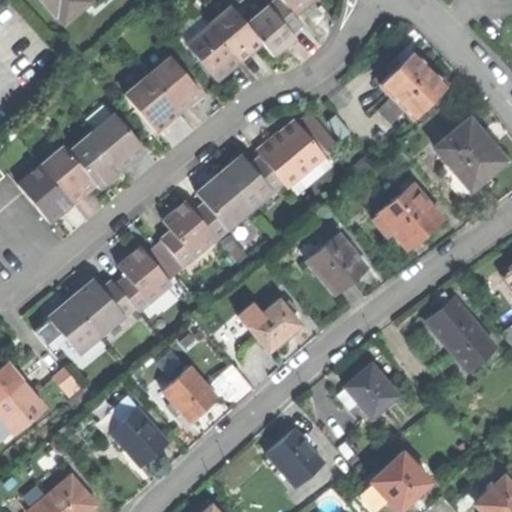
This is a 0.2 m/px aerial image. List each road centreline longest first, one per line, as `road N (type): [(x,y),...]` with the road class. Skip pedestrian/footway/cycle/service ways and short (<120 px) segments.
road 1 (residential): [(376,0),(315,73),(250,104),(0,301)]
road 2 (residential): [(144,511),(392,299),(511,214)]
road 3 (residential): [(406,0),(511,113)]
